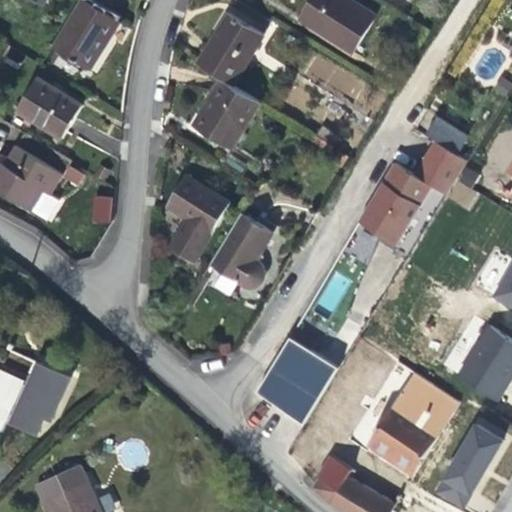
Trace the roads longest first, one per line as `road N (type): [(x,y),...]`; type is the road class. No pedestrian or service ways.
road 1 (residential): [(392,117),(214,408)]
road 2 (residential): [(115,307),(165,0)]
road 3 (residential): [(214,408),(315,511)]
road 4 (residential): [(115,307),(214,408)]
road 5 (track): [(392,117),(465,0)]
road 6 (residential): [(0,238),(115,307)]
